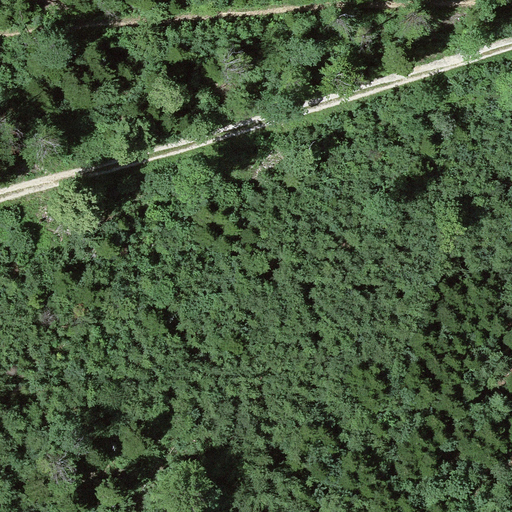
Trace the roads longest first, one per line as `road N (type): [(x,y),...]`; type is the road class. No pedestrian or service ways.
road 1 (track): [(511,46),(0,196)]
road 2 (track): [(0,32),(466,0)]
